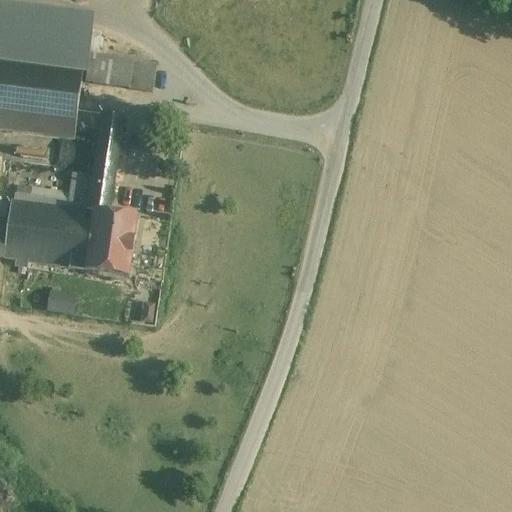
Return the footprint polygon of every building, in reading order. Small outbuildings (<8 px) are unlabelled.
[(116,60),(91,56),(86,84),(111,88),(116,60)] [(134,63),(116,60),(111,88),(129,90),(134,63)] [(157,67),(134,63),(129,90),(129,92),(152,96),(157,67)] [(83,75),(0,64),(0,131),(11,133),(74,141),(75,141),(83,75)] [(124,121),(102,117),(94,179),(89,214),(96,215),(110,217),(124,121)] [(74,141),(11,133),(7,163),(19,165),(73,173),(73,176),(74,176),(88,178),(92,145),(75,141),(74,141)] [(73,173),(19,165),(14,194),(70,201),(74,176),(73,176),(73,173)] [(88,178),(74,176),(70,201),(69,211),(89,214),(94,179),(88,178)] [(69,211),(11,203),(6,240),(3,260),(18,262),(17,269),(28,270),(29,264),(88,272),(96,215),(69,211)] [(110,217),(96,215),(88,272),(88,274),(131,280),(139,221),(110,217)] [(45,311),(73,313),(74,293),(46,292),(45,311)]
